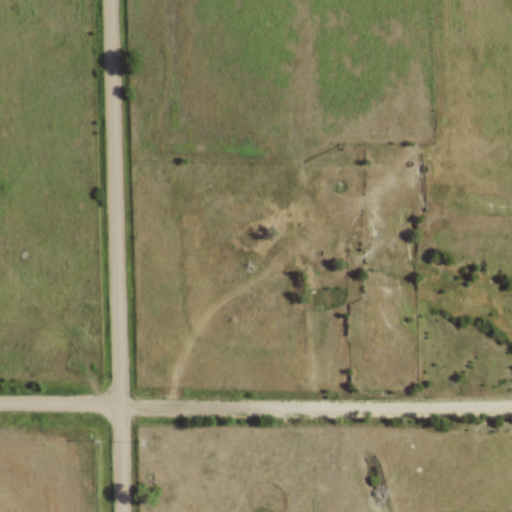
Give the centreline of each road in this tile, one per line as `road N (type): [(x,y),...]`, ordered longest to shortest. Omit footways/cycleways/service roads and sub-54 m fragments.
road 1 (residential): [(120,511),(109,0)]
road 2 (residential): [(511,409),(0,405)]
